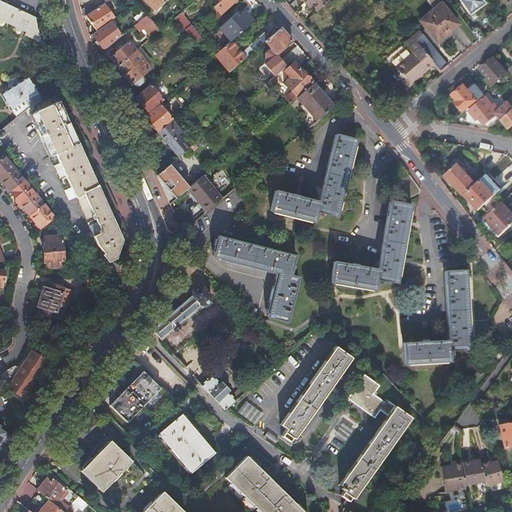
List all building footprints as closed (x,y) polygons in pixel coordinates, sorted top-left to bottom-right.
[(143,0),(155,10),(163,0),(143,0)] [(215,25),(223,19),(219,14),(226,9),(234,2),(235,0),(220,0),(219,1),(213,7),(218,12),(210,19),(215,25)] [(316,12),(329,0),(301,0),(309,8),(311,6),(316,12)] [(441,4),(437,0),(428,0),(427,1),(434,10),(419,21),(437,42),(458,26),(441,4)] [(485,4),(482,0),(459,0),(469,14),(485,4)] [(25,35),(42,43),(40,38),(38,31),(36,23),(35,19),(0,1),(0,20),(26,33),(25,35)] [(92,4),(81,11),(82,18),(85,17),(97,9),(92,4)] [(96,32),(110,22),(114,19),(104,4),(97,9),(85,17),(96,32)] [(180,27),(184,31),(190,26),(182,16),(184,15),(181,12),(174,19),(177,22),(180,27)] [(230,42),(231,41),(253,23),(246,14),(245,12),(238,18),(235,15),(219,28),(230,42)] [(147,39),(148,40),(160,30),(145,16),(134,26),(139,33),(143,29),(149,37),(147,39)] [(174,19),(167,24),(170,28),(172,26),(177,22),(174,19)] [(92,36),(103,51),(121,36),(110,22),(96,32),(92,36)] [(175,31),(180,27),(177,22),(172,26),(175,31)] [(184,31),(194,43),(201,38),(190,26),(184,31)] [(292,42),(280,29),(269,39),(265,42),(271,49),(265,53),(264,65),(274,77),(280,72),(302,53),(301,52),(297,47),(280,61),(276,55),(292,42)] [(480,43),(486,38),(479,29),(476,29),(472,32),(480,43)] [(249,46),(253,52),(265,42),(269,39),(264,34),(249,46)] [(441,75),(449,68),(423,36),(408,48),(412,54),(404,61),(406,63),(397,71),(404,80),(403,81),(407,86),(434,66),(441,75)] [(230,42),(214,55),(229,73),(245,59),(238,50),(231,41),(230,42)] [(110,58),(116,66),(117,66),(136,51),(129,42),(110,58)] [(136,51),(117,66),(131,84),(132,83),(136,87),(139,87),(144,83),(144,80),(141,76),(150,69),(136,51)] [(507,73),(494,59),(480,71),(488,81),(486,83),(490,87),(507,73)] [(406,63),(404,61),(395,69),(397,71),(406,63)] [(289,105),(295,99),(312,83),(302,73),(293,64),(284,72),(287,76),(286,78),(288,81),(284,85),(292,93),(284,100),(289,105)] [(274,77),(264,85),(268,90),(276,83),(277,79),(277,78),(282,74),(280,72),(274,77)] [(11,108),(13,111),(25,101),(39,95),(38,92),(39,91),(30,77),(23,81),(8,90),(1,95),(10,109),(11,108)] [(7,89),(8,90),(23,81),(23,80),(22,80),(21,79),(20,78),(19,77),(17,77),(16,77),(15,77),(13,77),(12,77),(10,78),(9,79),(8,81),(7,82),(7,84),(6,85),(7,87),(7,89)] [(475,85),(484,96),(490,91),(481,80),(475,85)] [(315,123),(333,108),(323,96),(313,85),(295,99),(315,123)] [(475,102),(476,103),(484,96),(475,85),(468,91),(464,86),(452,96),(457,102),(456,103),(456,105),(456,107),(459,111),(461,111),(463,112),(475,102)] [(147,113),(162,100),(150,86),(136,98),(136,101),(139,105),(142,106),(147,113)] [(30,108),(44,102),(39,95),(25,101),(13,111),(17,118),(27,111),(30,108)] [(497,115),(501,120),(511,110),(511,100),(497,113),(485,99),(469,112),(474,119),(477,117),(484,125),(497,115)] [(114,258),(120,240),(105,208),(86,168),(62,116),(57,103),(32,115),(39,129),(36,130),(42,144),(45,143),(51,157),(49,158),(69,201),(76,198),(93,237),(96,242),(97,245),(98,246),(109,260),(114,258)] [(159,106),(145,118),(152,125),(151,126),(155,131),(156,130),(157,132),(171,119),(159,106)] [(511,110),(501,120),(509,129),(511,126),(511,110)] [(172,121),(158,133),(179,157),(193,145),(172,121)] [(336,135),(319,203),(275,192),(269,212),(314,223),(317,212),(336,217),(351,160),(356,140),(336,135)] [(0,179),(0,180),(14,169),(4,157),(0,159),(0,179)] [(187,190),(189,188),(170,165),(157,176),(176,199),(187,190)] [(454,188),(462,197),(464,195),(475,184),(456,165),(444,176),(451,184),(454,181),(457,185),(454,188)] [(10,192),(24,180),(14,169),(0,180),(10,192)] [(475,184),(464,195),(478,210),(494,196),(487,187),(492,182),(485,175),(475,184)] [(208,212),(223,199),(204,176),(189,188),(187,190),(195,200),(197,198),(208,212)] [(20,204),(34,193),(24,180),(10,192),(20,204)] [(30,216),(44,205),(34,193),(20,204),(30,216)] [(195,200),(207,213),(208,212),(197,198),(195,200)] [(390,202),(379,270),(333,263),(330,283),(375,291),(377,280),(397,283),(407,228),(411,205),(390,202)] [(511,223),(511,213),(502,203),(484,220),(491,227),(491,226),(498,233),(507,224),(509,226),(511,223)] [(53,217),(44,205),(30,216),(40,228),(53,217)] [(43,243),(43,253),(64,251),(62,236),(44,237),(45,243),(43,243)] [(296,257),(269,251),(219,238),(214,258),(279,274),(269,318),(289,324),(299,282),(300,279),(294,278),(291,277),(292,275),(296,257)] [(64,251),(43,253),(44,263),(46,263),(47,268),(65,267),(64,251)] [(87,270),(86,278),(87,278),(102,279),(102,271),(87,270)] [(445,272),(448,341),(403,344),(404,364),(450,362),(449,356),(452,356),(452,350),(470,349),(466,288),(465,270),(445,272)] [(102,279),(87,278),(86,288),(101,290),(102,279)] [(43,288),(41,297),(60,304),(65,289),(47,283),(45,288),(43,288)] [(192,296),(152,330),(160,339),(172,330),(173,332),(177,332),(180,330),(181,327),(178,324),(200,306),(205,306),(211,302),(211,296),(203,287),(197,286),(191,291),(192,296)] [(60,304),(41,297),(38,307),(40,307),(38,313),(55,319),(60,304)] [(63,321),(67,306),(60,304),(55,319),(63,321)] [(38,326),(49,330),(51,324),(40,320),(38,326)] [(352,358),(336,346),(280,424),(286,429),(284,432),(294,439),(295,438),(297,439),(300,434),(298,433),(331,387),(333,388),(336,383),(335,382),(352,358)] [(28,391),(46,362),(29,351),(22,361),(25,363),(11,384),(8,387),(24,398),(28,391)] [(160,390),(142,373),(109,406),(126,423),(160,390)] [(217,401),(225,410),(236,401),(249,390),(249,389),(245,385),(232,396),(228,392),(230,390),(222,382),(220,384),(212,375),(201,385),(217,401)] [(356,397),(352,402),(375,419),(380,411),(388,416),(374,435),(373,434),(370,439),(371,440),(345,477),(343,475),(340,480),(341,481),(339,484),(341,486),(339,488),(344,491),(343,492),(349,496),(342,506),(356,510),(368,494),(361,489),(412,418),(386,400),(384,402),(374,395),(380,386),(364,375),(351,394),(356,397)] [(251,392),(249,390),(236,401),(238,403),(247,397),(246,396),(251,392)] [(347,399),(352,402),(356,397),(351,394),(347,399)] [(244,401),(236,414),(255,425),(263,412),(244,401)] [(214,454),(181,415),(157,434),(190,474),(214,454)] [(334,433),(346,439),(355,421),(343,415),(334,433)] [(511,422),(499,425),(504,448),(511,446),(511,422)] [(104,437),(102,438),(100,440),(85,464),(87,465),(81,472),(102,491),(131,461),(115,446),(118,443),(110,437),(109,435),(108,435),(106,436),(104,437)] [(302,511),(245,456),(224,478),(260,511),(302,511)] [(466,485),(486,482),(487,486),(504,481),(498,460),(491,462),(490,461),(481,464),(479,460),(462,463),(462,460),(454,462),(454,465),(442,467),(446,492),(467,489),(466,485)] [(47,478),(37,489),(49,499),(55,504),(66,490),(55,480),(53,483),(47,478)] [(182,511),(183,511),(162,492),(142,511),(182,511)] [(86,508),(88,505),(78,496),(73,502),(78,507),(81,504),(86,508)] [(63,511),(60,509),(55,504),(49,499),(42,508),(43,509),(40,511),(63,511)]
